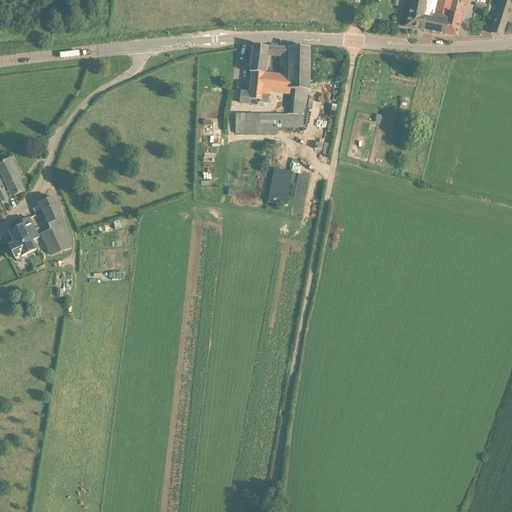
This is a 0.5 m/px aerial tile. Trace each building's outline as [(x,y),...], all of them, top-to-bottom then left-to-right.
[(445,35),(455,0),(441,0),(439,9),(437,8),(434,21),(423,19),(421,30),(445,35)] [(455,0),(445,35),(457,37),(463,5),(466,5),(467,0),(455,0)] [(502,37),(509,16),(510,11),(511,11),(511,0),(494,0),(498,1),(490,34),(502,37)] [(421,30),(423,19),(426,5),(412,2),(406,27),(421,30)] [(268,104),(269,92),(295,95),(295,91),(309,92),(309,50),(309,49),(253,48),(250,74),(252,74),(250,94),(240,93),(239,103),(250,105),(250,100),(260,101),(260,103),(268,104)] [(303,129),(303,116),(303,115),(290,115),(236,114),(235,134),(277,135),(277,128),(303,129)] [(23,191),(16,177),(20,175),(12,158),(0,164),(0,176),(1,179),(0,179),(0,200),(1,202),(23,191)] [(288,207),(292,173),(273,171),(270,205),(288,207)] [(302,217),(309,177),(298,175),(291,215),(302,217)] [(39,203),(50,230),(40,235),(49,257),(70,249),(72,241),(53,197),(39,203)] [(32,242),(39,238),(29,219),(15,226),(16,229),(9,233),(14,244),(9,247),(15,259),(20,257),(21,258),(36,251),(32,242)]
